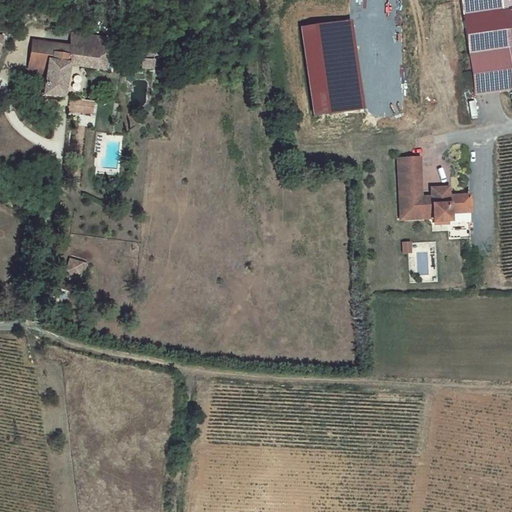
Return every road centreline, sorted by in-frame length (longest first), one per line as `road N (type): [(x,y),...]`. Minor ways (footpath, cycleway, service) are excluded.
road 1 (track): [(0,327),(197,373),(511,390)]
road 2 (unknown): [(16,123),(74,162),(29,328)]
road 3 (unknown): [(511,122),(491,125),(482,141),(480,226)]
